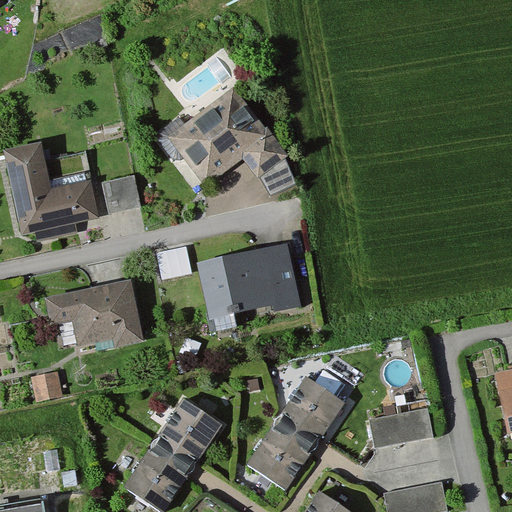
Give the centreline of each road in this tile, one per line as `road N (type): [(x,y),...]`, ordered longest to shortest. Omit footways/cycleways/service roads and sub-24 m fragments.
road 1 (residential): [(300,210),(0,273)]
road 2 (residential): [(473,511),(438,361),(468,335),(511,327)]
